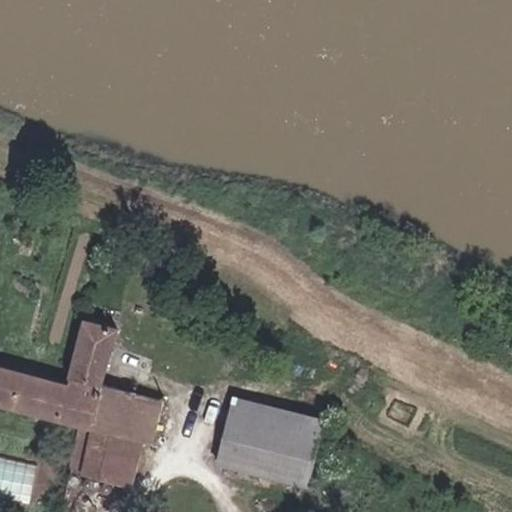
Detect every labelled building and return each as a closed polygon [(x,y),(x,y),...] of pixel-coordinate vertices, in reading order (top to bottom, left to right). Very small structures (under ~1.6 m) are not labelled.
[(0,244),(8,216),(10,210),(0,207),(0,244)] [(84,299),(68,352),(99,360),(108,362),(121,310),(84,299)] [(0,384),(88,409),(99,360),(68,352),(66,362),(0,343),(0,384)] [(162,375),(108,362),(99,360),(88,409),(92,410),(82,454),(117,463),(128,420),(149,424),(162,375)] [(320,424),(233,395),(216,446),(303,475),(320,424)] [(0,453),(0,495),(32,501),(39,461),(0,453)]
